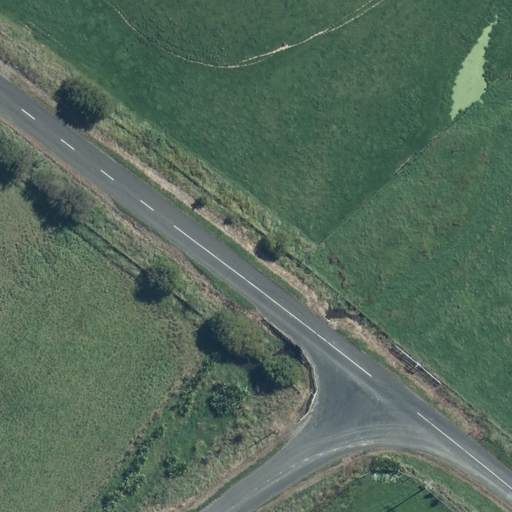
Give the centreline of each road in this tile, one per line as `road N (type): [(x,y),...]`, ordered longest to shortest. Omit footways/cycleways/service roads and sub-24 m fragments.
road 1 (unclassified): [(0,92),(394,394)]
road 2 (unclassified): [(394,394),(225,511)]
road 3 (unclassified): [(394,394),(511,490)]
